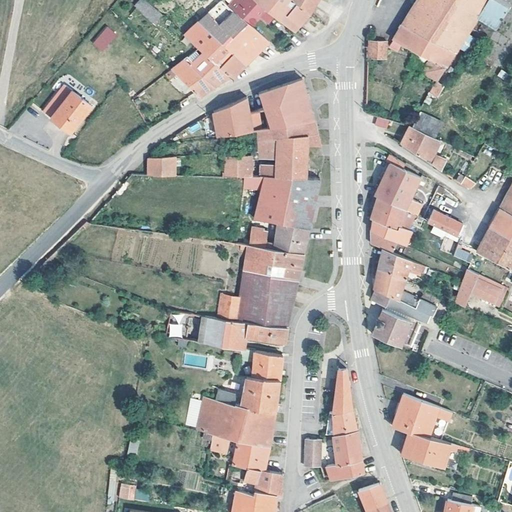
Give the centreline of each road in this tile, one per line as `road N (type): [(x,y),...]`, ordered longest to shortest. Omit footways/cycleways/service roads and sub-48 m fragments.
road 1 (tertiary): [(347,57),(281,69),(205,105),(137,149),(102,185)]
road 2 (residential): [(353,299),(319,305),(303,322),(290,511)]
road 3 (secondary): [(407,511),(371,405),(353,299)]
road 4 (secondary): [(353,299),(347,130)]
road 5 (residential): [(347,130),(381,138),(485,207)]
road 6 (tertiary): [(102,185),(0,291)]
